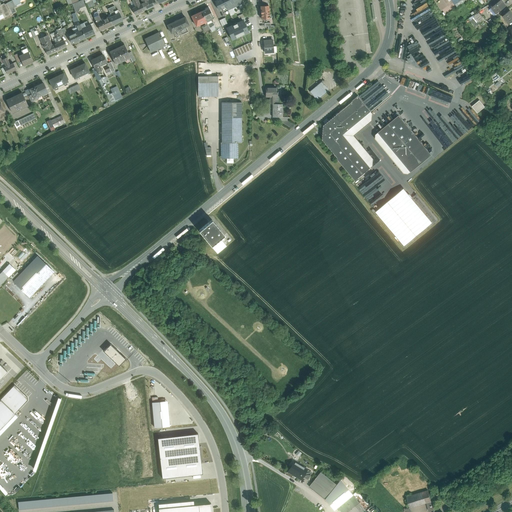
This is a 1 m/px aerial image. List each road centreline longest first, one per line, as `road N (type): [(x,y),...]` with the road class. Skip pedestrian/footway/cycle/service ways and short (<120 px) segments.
road 1 (unclassified): [(155,249),(376,62),(389,34),(388,0)]
road 2 (unclassified): [(37,363),(60,385),(81,391),(140,370),(159,374),(212,442),(225,511)]
road 3 (residential): [(188,0),(0,87)]
road 4 (secondary): [(248,507),(223,418),(163,348)]
road 5 (track): [(280,376),(194,296),(178,252)]
road 6 (secondary): [(105,285),(0,185)]
road 7 (secondary): [(0,194),(100,290)]
